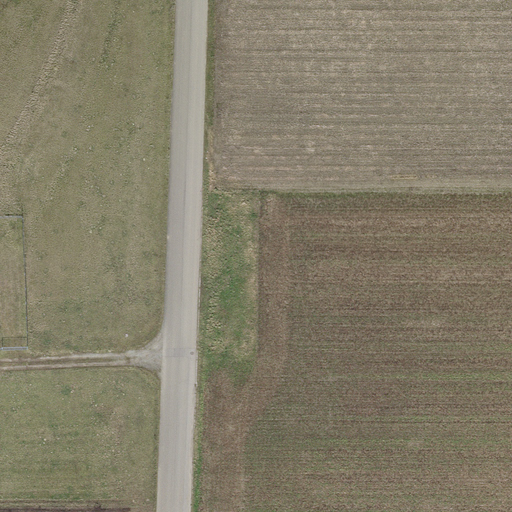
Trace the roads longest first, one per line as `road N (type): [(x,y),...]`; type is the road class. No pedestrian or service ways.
road 1 (unclassified): [(170,511),(192,0)]
road 2 (track): [(0,368),(175,363)]
